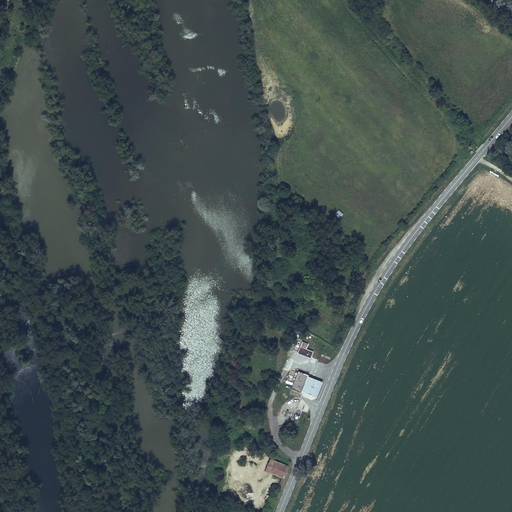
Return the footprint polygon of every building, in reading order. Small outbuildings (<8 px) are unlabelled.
[(506,151),(500,146),(496,150),(502,155),(506,151)] [(305,343),(302,342),(298,353),(299,353),(310,358),(312,352),(303,348),(305,343)] [(300,381),(303,373),(298,371),(291,388),(300,392),(301,391),(304,383),(300,381)] [(321,382),(306,377),(304,383),(301,391),(314,396),(316,396),(321,382)] [(270,455),(262,452),(258,462),(260,463),(258,468),(259,468),(260,469),(259,473),(264,474),(264,473),(268,474),(269,472),(281,477),(282,477),(287,466),(277,462),(269,459),(270,455)]
